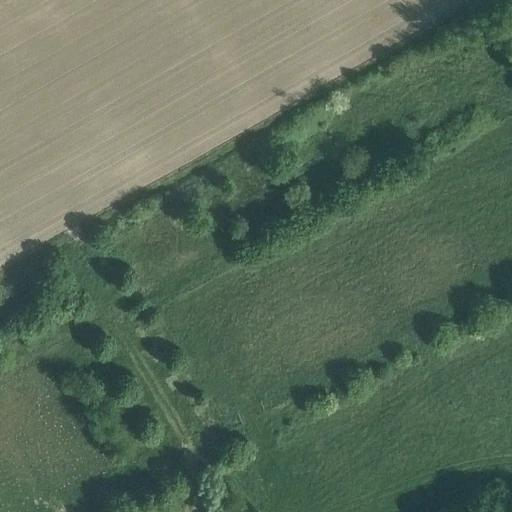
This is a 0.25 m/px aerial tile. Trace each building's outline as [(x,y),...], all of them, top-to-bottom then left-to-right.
[(368,83),(332,106),(348,131),(384,108),(368,83)] [(263,168),(244,175),(247,184),(267,177),(263,168)] [(213,193),(209,213),(229,218),(233,197),(213,193)] [(140,241),(167,249),(176,219),(149,211),(140,241)] [(154,317),(141,325),(149,339),(162,332),(154,317)] [(166,339),(153,347),(162,361),(174,354),(166,339)] [(3,360),(0,361),(0,380),(11,374),(3,360)] [(185,367),(171,375),(180,389),(193,381),(185,367)] [(211,412),(197,420),(204,432),(218,425),(211,412)] [(161,511),(184,511),(178,498),(160,508),(161,511)]
